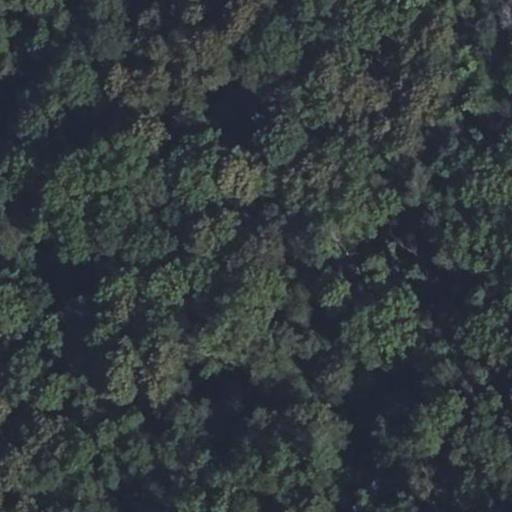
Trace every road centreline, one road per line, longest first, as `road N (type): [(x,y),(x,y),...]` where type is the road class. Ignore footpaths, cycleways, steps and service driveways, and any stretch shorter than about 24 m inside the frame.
road 1 (track): [(0,394),(88,348),(338,89),(405,0)]
road 2 (tertiary): [(83,0),(36,86),(0,182)]
